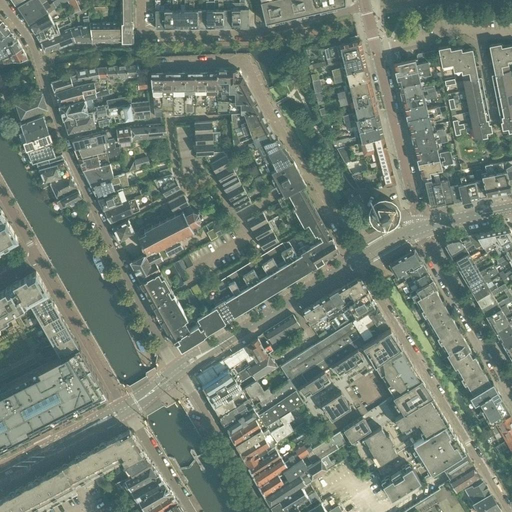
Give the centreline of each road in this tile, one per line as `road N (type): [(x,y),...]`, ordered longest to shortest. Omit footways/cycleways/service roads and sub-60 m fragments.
road 1 (residential): [(357,261),(510,511)]
road 2 (residential): [(61,137),(175,371)]
road 3 (residential): [(364,7),(262,33),(144,35),(139,0)]
road 4 (tertiary): [(175,371),(357,261)]
road 5 (residential): [(420,227),(511,389)]
road 6 (residential): [(375,48),(420,227)]
road 7 (residential): [(37,258),(126,408)]
road 8 (residential): [(357,261),(269,112)]
road 9 (unclassified): [(262,511),(175,371)]
road 10 (residential): [(269,112),(242,65),(152,65)]
road 11 (tertiary): [(126,408),(0,473)]
road 12 (residential): [(375,48),(463,29),(511,34)]
road 13 (residential): [(126,408),(190,511)]
